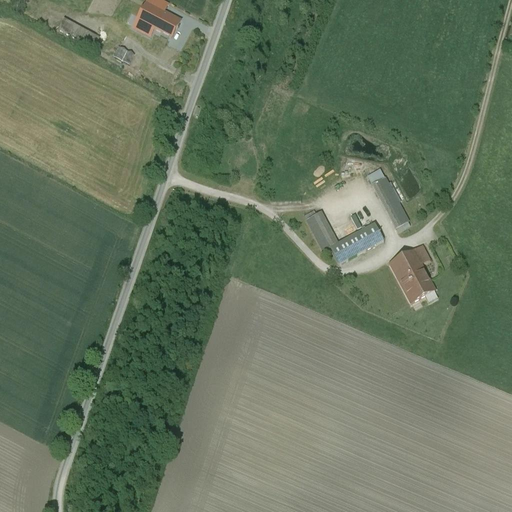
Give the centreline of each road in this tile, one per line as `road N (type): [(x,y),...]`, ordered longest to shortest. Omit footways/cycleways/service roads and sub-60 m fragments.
road 1 (unclassified): [(55,511),(225,0)]
road 2 (track): [(511,0),(454,203),(423,234)]
